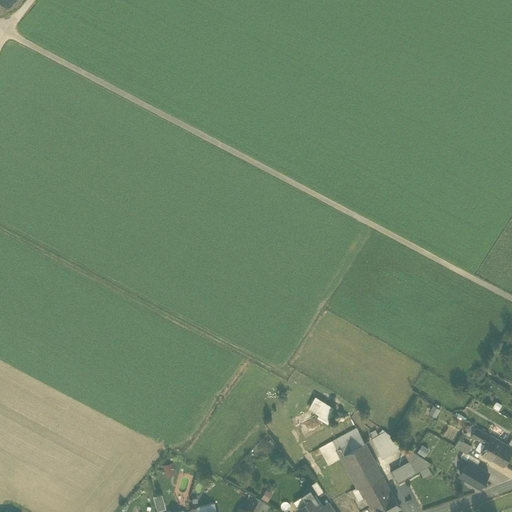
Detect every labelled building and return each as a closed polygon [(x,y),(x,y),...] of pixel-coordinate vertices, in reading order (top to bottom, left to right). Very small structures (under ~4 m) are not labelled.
[(317,416),(327,422),(335,408),(313,396),(307,407),(318,413),(317,416)] [(433,404),(428,411),(436,416),(441,409),(433,404)] [(333,439),(337,448),(356,438),(359,444),(364,441),(356,426),(333,439)] [(481,440),(486,443),(491,435),(476,426),(471,434),(481,440)] [(372,437),(380,451),(400,441),(382,428),(378,433),(372,437)] [(502,441),(491,435),(486,443),(481,451),(492,458),(502,441)] [(341,454),(359,444),(356,438),(337,448),(341,454)] [(337,448),(333,439),(319,447),(328,464),(342,456),(341,454),(337,448)] [(464,451),(467,453),(471,446),(459,439),(455,446),(464,451)] [(476,448),(481,451),(486,443),(481,440),(476,448)] [(375,460),(364,441),(359,444),(341,454),(342,456),(351,473),(359,469),(371,462),(375,460)] [(511,451),(511,447),(502,441),(492,458),(504,465),(511,451)] [(421,444),(417,451),(424,455),(429,448),(421,444)] [(405,453),(410,462),(421,456),(414,450),(412,449),(405,453)] [(468,461),(476,466),(479,461),(467,453),(464,451),(460,456),(468,461)] [(432,463),(421,456),(410,462),(391,471),(397,482),(420,470),(428,465),(432,463)] [(375,460),(371,462),(377,475),(382,472),(375,460)] [(176,472),(172,461),(163,464),(167,475),(176,472)] [(460,476),(480,487),(488,473),(476,466),(468,461),(460,476)] [(377,475),(371,462),(359,469),(364,478),(366,481),(377,475)] [(431,473),(428,465),(420,470),(424,477),(431,473)] [(351,473),(356,482),(364,478),(359,469),(351,473)] [(366,495),(371,505),(376,502),(393,493),(382,472),(377,475),(366,481),(358,485),(362,492),(364,496),(366,495)] [(364,496),(358,485),(352,489),(358,500),(364,496)] [(302,495),(306,500),(315,494),(310,487),(301,494),(302,495)] [(155,494),(157,509),(166,508),(164,493),(155,494)] [(376,502),(381,511),(386,511),(400,505),(393,493),(376,502)] [(324,511),(326,511),(323,506),(315,494),(306,500),(307,502),(299,507),(298,508),(301,511),(324,511)] [(306,500),(302,495),(294,501),(299,507),(307,502),(306,500)] [(249,507),(257,511),(263,501),(254,496),(249,507)] [(264,511),(268,504),(263,501),(257,511),(259,511),(264,511)] [(335,511),(328,502),(323,506),(326,511),(324,511),(335,511)]
